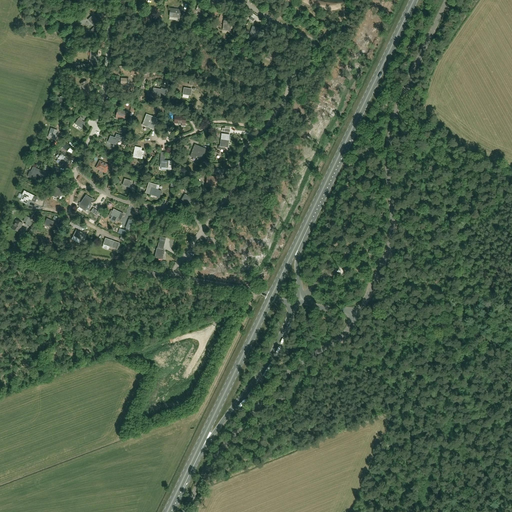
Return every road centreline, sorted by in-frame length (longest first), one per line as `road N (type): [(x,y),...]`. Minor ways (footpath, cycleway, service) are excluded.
road 1 (track): [(56,259),(32,384),(249,304)]
road 2 (track): [(169,277),(237,178),(243,148),(283,102),(293,72),(315,53),(311,39),(249,5)]
road 3 (unclassified): [(357,313),(389,241),(387,158),(398,99),(447,0)]
road 4 (track): [(203,227),(189,214),(107,194),(77,166),(99,108),(109,0)]
road 5 (unclassified): [(271,295),(0,249)]
road 6 (unclassified): [(184,511),(228,439),(286,373),(343,335),(357,313)]
road 7 (primary): [(298,239),(414,0)]
road 8 (primary): [(193,456),(263,369),(293,306)]
road 9 (primary): [(193,456),(271,295)]
road 10 (track): [(249,304),(197,417)]
